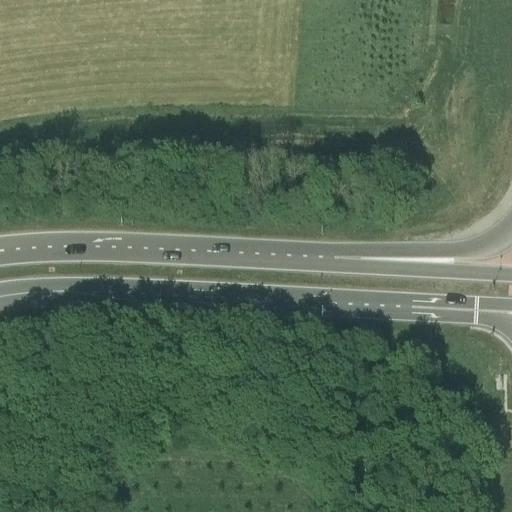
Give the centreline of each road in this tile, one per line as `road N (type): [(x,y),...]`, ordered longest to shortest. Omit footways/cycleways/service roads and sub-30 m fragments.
road 1 (motorway): [(0,293),(195,289),(511,304)]
road 2 (motorway): [(333,265),(118,253),(0,260)]
road 3 (motorway): [(511,230),(467,250),(384,250),(333,265)]
road 4 (motorway): [(511,275),(333,265)]
